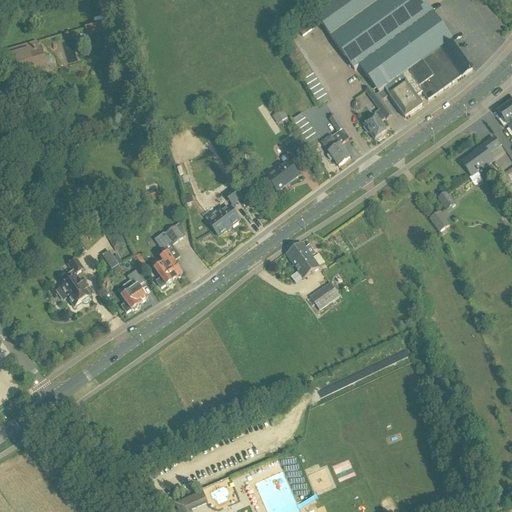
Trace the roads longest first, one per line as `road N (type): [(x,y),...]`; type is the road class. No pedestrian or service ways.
road 1 (secondary): [(44,405),(511,64)]
road 2 (unclassified): [(124,511),(47,426),(44,405)]
